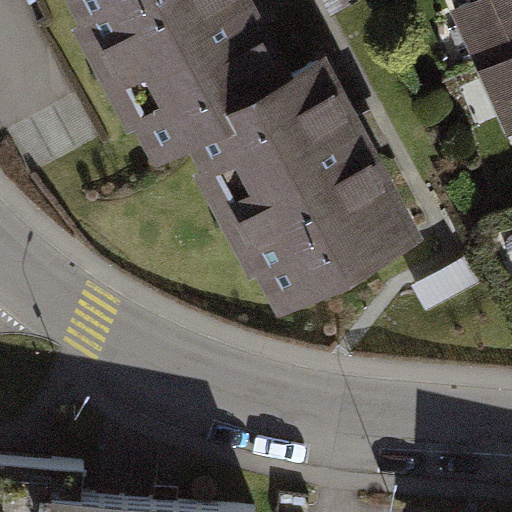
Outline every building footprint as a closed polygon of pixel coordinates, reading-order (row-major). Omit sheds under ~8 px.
[(85,0),(93,15),(93,16),(105,10),(153,101),(142,107),(143,109),(162,145),(196,127),(285,80),(255,23),(264,18),(254,0),(85,0)] [(351,0),(328,0),(333,9),(351,0)] [(511,0),(460,0),(488,61),(511,50),(511,0)] [(93,16),(93,15),(81,21),(131,115),(143,109),(142,107),(153,101),(105,10),(93,16)] [(511,50),(488,61),(511,114),(511,50)] [(266,257),(286,295),(409,230),(366,147),(375,143),(359,113),(350,118),(320,61),(285,80),(196,127),(216,163),(217,164),(228,158),(277,250),(265,256),(266,257)] [(217,164),(216,163),(204,170),(255,263),(266,257),(265,256),(277,250),(228,158),(217,164)] [(428,304),(476,278),(464,257),(417,283),(428,304)] [(0,469),(0,511),(101,511),(103,491),(91,490),(81,489),(84,458),(2,451),(0,469)] [(167,496),(103,491),(101,511),(254,511),(255,504),(167,496)]
